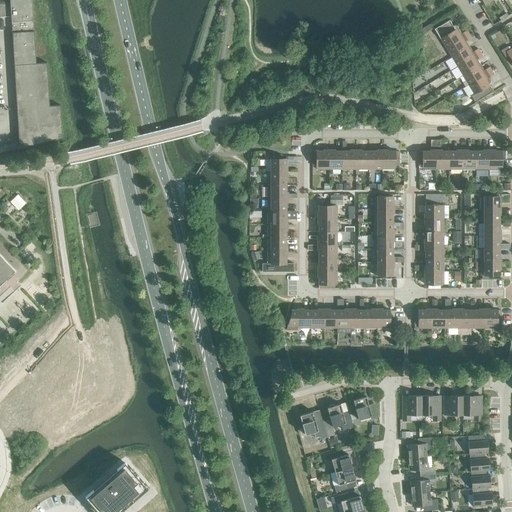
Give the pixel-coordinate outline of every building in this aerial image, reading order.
[(0,17),(11,17),(19,149),(62,138),(60,105),(49,106),(46,63),(36,63),(31,0),(9,0),(10,4),(0,4),(0,17)] [(434,29),(446,48),(468,34),(466,30),(461,33),(456,26),(454,26),(453,27),(449,20),(434,29)] [(446,48),(451,57),(469,46),(466,41),(471,38),(468,34),(446,48)] [(451,57),(457,66),(480,52),(477,49),(472,52),(469,46),(451,57)] [(511,48),(509,50),(507,46),(501,51),(505,57),(508,55),(511,61),(511,48)] [(457,66),(463,76),(480,65),(477,60),(482,56),(480,52),(457,66)] [(463,76),(468,85),(491,71),(489,67),(483,70),(480,65),(463,76)] [(491,71),(468,85),(474,94),(489,85),(488,84),(490,83),(490,81),(488,78),(493,75),(491,71)] [(316,169),(329,169),(329,151),(315,151),(315,166),(316,166),(316,169)] [(329,169),(342,169),(342,151),(329,151),(329,169)] [(342,169),(355,169),(355,151),(342,151),(342,169)] [(355,169),(368,169),(368,151),(355,151),(355,169)] [(368,169),(382,169),(382,151),(368,151),(368,169)] [(382,151),(382,169),(395,169),(395,166),(395,151),(382,151)] [(424,169),(435,169),(435,151),(422,151),(419,151),(419,166),(422,166),(422,169),(424,169)] [(435,169),(449,169),(449,151),(435,151),(435,169)] [(449,169),(462,169),(462,151),(449,151),(449,169)] [(462,169),(475,169),(475,151),(462,151),(462,169)] [(475,169),(488,169),(488,151),(475,151),(475,169)] [(488,151),(488,169),(501,169),(501,166),(501,151),(488,151)] [(271,158),(271,172),(285,172),(285,159),(271,158)] [(268,172),(268,185),(285,185),(285,172),(271,172),(268,172)] [(268,185),(268,198),(285,198),(285,185),(268,185)] [(17,194),(9,202),(18,211),(26,203),(17,194)] [(342,195),(330,195),(330,204),(342,204),(342,195)] [(374,196),(374,209),(392,209),(392,196),(377,196),(374,196)] [(481,197),(481,210),(499,209),(499,196),(484,196),(484,197),(481,197)] [(268,198),(268,211),(285,211),(285,198),(268,198)] [(6,201),(1,206),(6,211),(11,206),(6,201)] [(318,205),(318,219),(336,219),(336,206),(333,206),(333,205),(318,205)] [(425,205),(425,218),(443,218),(443,205),(440,205),(425,205)] [(374,209),(374,223),(392,223),(392,209),(374,209)] [(484,223),(499,223),(499,209),(481,210),(481,223),(484,223)] [(268,211),(268,225),(285,225),(285,218),(295,218),(295,211),(285,211),(268,211)] [(425,218),(425,232),(443,232),(443,218),(425,218)] [(318,219),(318,232),(336,232),(336,219),(318,219)] [(374,223),(374,236),(392,236),(392,223),(374,223)] [(484,223),(484,236),(499,236),(499,223),(484,223)] [(268,225),(268,238),(285,238),(285,225),(268,225)] [(318,232),(318,245),(336,245),(336,232),(318,232)] [(425,232),(425,245),(443,245),(443,232),(425,232)] [(374,236),(374,249),(392,249),(392,236),(374,236)] [(484,249),(499,249),(510,249),(510,244),(499,244),(499,236),(484,236),(484,249)] [(268,238),(268,251),(285,251),(285,238),(268,238)] [(318,245),(318,258),(336,258),(336,245),(318,245)] [(425,245),(425,258),(443,258),(443,245),(425,245)] [(374,249),(374,262),(392,262),(392,249),(374,249)] [(481,249),(481,262),(499,262),(499,249),(484,249),(481,249)] [(285,251),(268,251),(268,264),(271,264),(278,264),(278,272),(292,272),(292,264),(285,264),(285,251)] [(0,254),(0,289),(0,285),(16,271),(0,254)] [(318,258),(318,271),(336,271),(336,258),(318,258)] [(425,258),(425,271),(443,271),(443,258),(425,258)] [(392,262),(374,262),(374,275),(377,275),(377,276),(392,276),(392,262)] [(499,262),(481,262),(481,275),(484,275),(484,276),(499,276),(499,262)] [(336,271),(318,271),(318,285),(333,285),(333,284),(336,284),(336,271)] [(443,271),(425,271),(425,285),(440,285),(440,284),(443,284),(443,271)] [(310,328),(310,310),(290,310),(286,330),(297,330),(297,325),(297,328),(310,328)] [(323,310),(310,310),(310,328),(323,328),(323,310)] [(337,310),(323,310),(323,328),(337,328),(337,310)] [(350,310),(337,310),(337,328),(350,328),(350,310)] [(363,310),(350,310),(350,328),(363,328),(363,310)] [(376,310),(363,310),(363,328),(376,328),(376,310)] [(389,310),(376,310),(376,328),(389,328),(389,325),(389,310)] [(418,328),(431,328),(431,310),(418,310),(418,325),(418,328)] [(431,310),(431,328),(444,328),(444,325),(444,310),(431,310)] [(457,310),(444,310),(444,325),(457,325),(457,310)] [(470,310),(457,310),(457,325),(457,328),(470,328),(470,310)] [(484,310),(470,310),(470,328),(484,328),(484,310)] [(497,310),(484,310),(484,328),(497,328),(497,325),(497,310)] [(409,415),(421,415),(421,398),(415,398),(415,396),(403,396),(403,421),(409,421),(409,415)] [(421,398),(421,415),(433,415),(433,421),(440,421),(440,396),(427,396),(427,398),(421,398)] [(444,415),(462,415),(462,398),(457,398),(457,396),(444,396),(444,415)] [(462,398),(462,415),(474,415),(474,421),(481,421),(481,396),(468,396),(468,398),(462,398)] [(372,419),(378,418),(374,404),(368,405),(366,397),(353,400),(358,420),(371,416),(372,419)] [(353,427),(349,413),(343,415),(340,404),(327,408),(332,427),(345,423),(347,429),(353,427)] [(319,437),(320,439),(327,437),(322,420),(315,422),(312,412),(299,415),(305,435),(313,432),(315,438),(319,437)] [(467,436),(469,454),(484,453),(487,453),(486,441),(483,441),(483,435),(467,436)] [(336,438),(329,440),(331,447),(338,445),(336,438)] [(407,445),(408,458),(426,456),(426,449),(433,448),(432,438),(419,439),(420,444),(407,445)] [(331,459),(335,472),(351,467),(348,454),(338,457),(337,451),(325,455),(326,461),(331,459)] [(470,472),(485,470),(489,470),(488,458),(484,458),(484,453),(469,454),(470,472)] [(422,469),(422,475),(435,474),(434,468),(427,469),(426,456),(408,458),(409,470),(422,469)] [(124,462),(85,497),(97,511),(119,511),(147,488),(124,462)] [(351,467),(335,472),(338,485),(334,486),(335,492),(347,489),(346,483),(355,480),(351,467)] [(470,472),(472,489),(487,488),(490,487),(489,475),(486,476),(485,470),(470,472)] [(410,481),(411,494),(429,492),(428,480),(435,480),(435,474),(422,475),(423,480),(410,481)] [(487,488),(472,489),(473,506),(491,505),(490,493),(487,493),(487,488)] [(429,492),(411,494),(412,506),(425,505),(425,511),(438,510),(437,499),(430,500),(429,492)] [(340,501),(343,511),(350,511),(363,509),(359,496),(349,499),(347,493),(330,497),(332,503),(340,501)]
